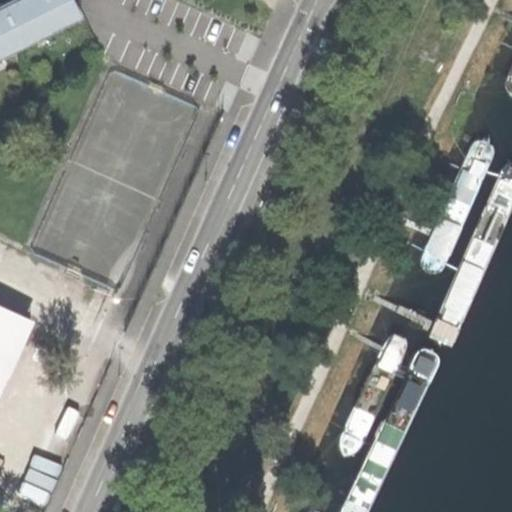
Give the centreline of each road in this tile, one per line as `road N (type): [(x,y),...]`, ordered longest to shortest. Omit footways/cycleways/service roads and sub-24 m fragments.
road 1 (secondary): [(94,511),(323,0)]
road 2 (unknown): [(172,0),(295,56)]
